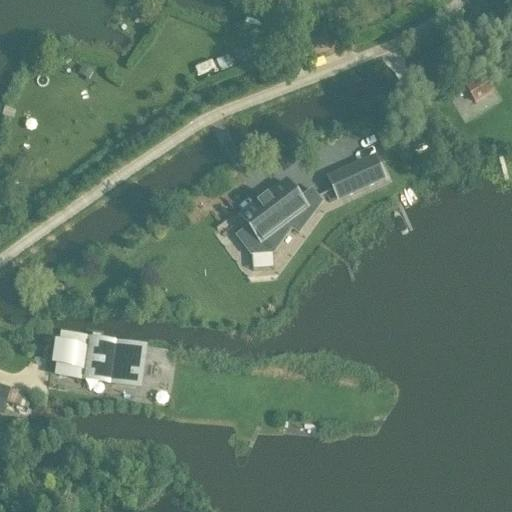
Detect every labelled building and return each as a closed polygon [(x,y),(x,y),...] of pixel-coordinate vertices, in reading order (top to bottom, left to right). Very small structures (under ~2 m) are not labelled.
[(280,2),(276,11),(288,16),(292,6),(280,2)] [(221,75),(233,69),(228,58),(216,63),(221,75)] [(473,105),(493,94),(484,78),(464,89),(473,105)] [(329,180),(339,202),(384,182),(374,160),(329,180)] [(251,258),(252,274),(275,272),(274,256),(292,231),(299,236),(322,206),(312,193),(299,203),(286,185),(268,199),(268,198),(267,199),(268,200),(259,207),(258,205),(257,206),(258,207),(242,219),(250,230),(237,239),(251,258)] [(56,368),(60,368),(59,378),(134,389),(139,350),(68,339),(67,350),(59,349),(57,362),(56,368)] [(28,411),(32,399),(0,387),(0,413),(2,414),(5,404),(28,411)]
